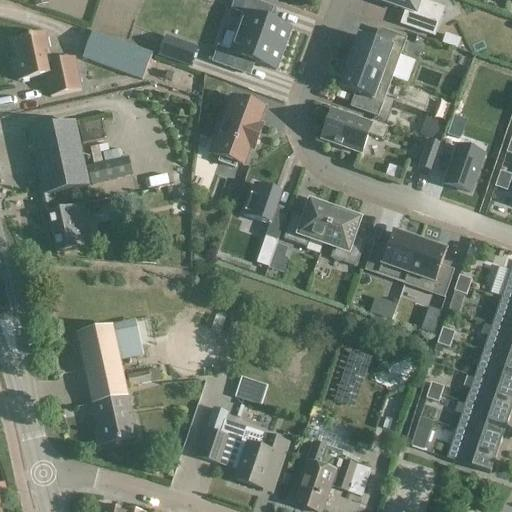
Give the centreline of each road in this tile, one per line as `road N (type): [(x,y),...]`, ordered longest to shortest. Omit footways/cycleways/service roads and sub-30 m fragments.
road 1 (residential): [(337,0),(299,100),(299,130),(312,159),(340,178),(511,236)]
road 2 (residential): [(203,511),(93,478),(41,474)]
road 3 (secondary): [(41,474),(8,345)]
